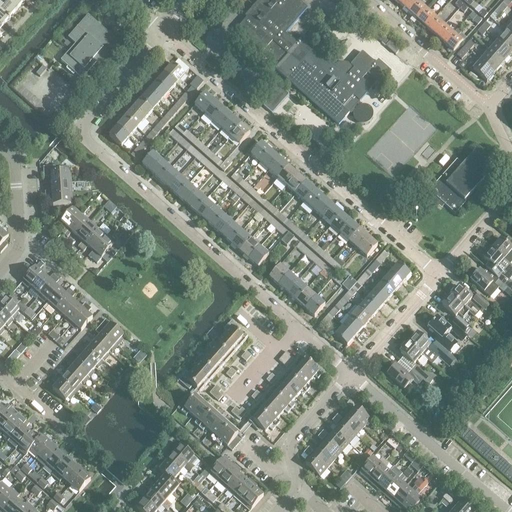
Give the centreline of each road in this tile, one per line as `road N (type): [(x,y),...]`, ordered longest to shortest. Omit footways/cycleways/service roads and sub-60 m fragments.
road 1 (residential): [(438,276),(165,33)]
road 2 (residential): [(81,129),(297,328)]
road 3 (unclassified): [(509,511),(352,374)]
road 4 (residential): [(366,0),(487,106)]
road 5 (residential): [(0,269),(20,245),(17,165),(0,150)]
road 6 (residential): [(352,374),(438,276)]
road 7 (residential): [(81,129),(165,33)]
